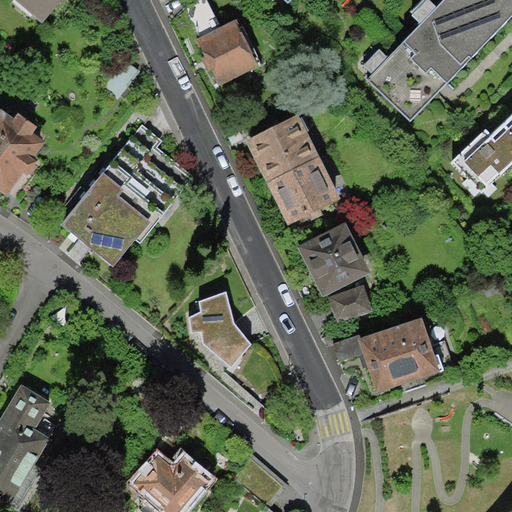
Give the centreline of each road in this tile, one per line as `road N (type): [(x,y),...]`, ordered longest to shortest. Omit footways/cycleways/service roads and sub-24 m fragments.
road 1 (residential): [(134,0),(303,347),(338,438),(336,491)]
road 2 (residential): [(52,264),(336,491)]
